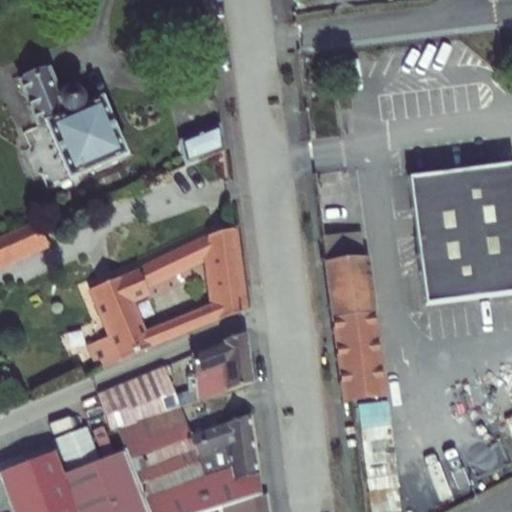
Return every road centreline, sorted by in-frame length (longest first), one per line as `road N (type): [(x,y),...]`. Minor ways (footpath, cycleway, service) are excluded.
road 1 (unknown): [(270,166),(381,155),(413,346),(429,375),(450,382),(511,360)]
road 2 (unclassified): [(0,422),(288,305)]
road 3 (tertiary): [(288,305),(254,41)]
road 4 (residential): [(254,41),(423,22),(462,0)]
road 5 (tertiary): [(315,511),(288,305)]
